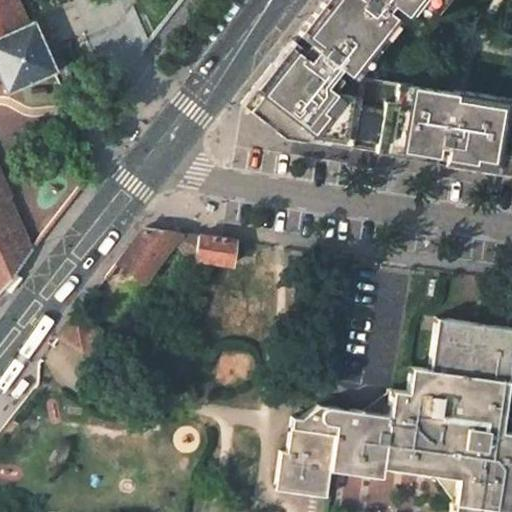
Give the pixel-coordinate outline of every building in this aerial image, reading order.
[(0,0),(0,89),(1,92),(53,70),(30,20),(25,22),(15,0),(0,0)] [(245,107),(279,134),(492,171),(504,99),(450,90),(450,92),(352,76),(395,21),(382,10),(380,9),(385,3),(387,4),(418,28),(440,0),(319,0),(300,24),(304,27),(298,35),(293,41),(287,49),(283,46),(270,64),(276,68),(245,107)] [(298,35),(304,27),(300,24),(294,32),(298,35)] [(287,49),(293,41),(290,38),(283,46),(287,49)] [(245,107),(276,68),(270,64),(239,103),(245,107)] [(0,286),(28,250),(4,196),(7,195),(0,179),(0,286)] [(114,262),(141,284),(171,245),(188,257),(194,258),(197,234),(142,225),(114,262)] [(229,262),(232,239),(197,234),(194,258),(229,262)] [(194,328),(198,309),(189,306),(184,325),(194,328)] [(58,334),(85,354),(102,332),(76,311),(58,334)] [(276,448),(272,487),(322,493),(325,466),(377,472),(377,464),(432,471),(450,495),(448,511),(511,511),(511,430),(497,428),(510,328),(434,317),(426,368),(408,365),(403,391),(390,390),(387,415),(323,407),(317,406),(297,415),(288,415),(284,449),(276,448)]
